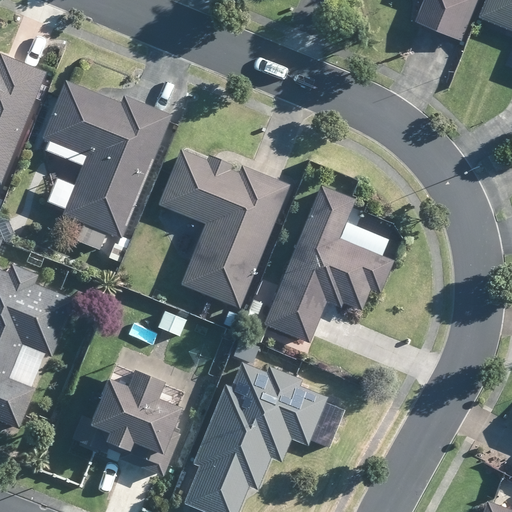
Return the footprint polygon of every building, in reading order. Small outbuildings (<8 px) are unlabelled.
[(428,0),(421,19),(462,35),(467,37),(481,0),(428,0)] [(511,0),(490,0),(485,13),(511,24),(511,0)] [(0,182),(3,184),(33,113),(46,81),(50,72),(39,67),(9,55),(5,52),(0,63),(0,182)] [(96,93),(72,82),(70,82),(68,87),(47,138),(50,140),(90,156),(68,209),(66,214),(86,222),(79,239),(101,248),(108,231),(125,237),(157,161),(175,115),(129,96),(126,104),(96,93)] [(236,165),(213,156),(212,160),(184,150),(162,205),(209,223),(194,261),(184,284),(244,308),(294,185),(245,166),(242,173),(234,170),(236,165)] [(343,238),(356,207),(359,199),(325,185),(283,285),(267,324),(312,343),(316,335),(330,301),(337,304),(344,307),(346,302),(364,310),(374,288),(384,292),(397,261),(380,254),(370,249),(376,246),(379,241),(376,235),(371,233),(366,236),(363,241),(366,248),(343,238)] [(41,274),(37,273),(16,264),(12,273),(0,267),(0,418),(21,428),(38,388),(13,377),(27,344),(51,354),(55,356),(79,299),(75,297),(38,282),(38,279),(41,274)] [(256,299),(251,311),(260,315),(265,303),(256,299)] [(239,329),(244,316),(230,310),(225,324),(239,329)] [(312,441),(329,401),(331,396),(304,385),(306,380),(273,366),(270,373),(245,362),(235,387),(229,385),(196,463),(203,466),(188,503),(210,511),(241,511),(247,499),(253,485),(261,488),(275,458),(285,462),(295,438),(311,444),(312,441)] [(170,466),(184,433),(179,431),(189,407),(166,398),(172,382),(142,369),(135,386),(117,379),(99,420),(94,418),(86,415),(76,437),(97,446),(111,452),(115,442),(126,447),(122,457),(156,472),(166,476),(170,466)] [(511,511),(511,503),(494,496),(488,511),(511,511)]
